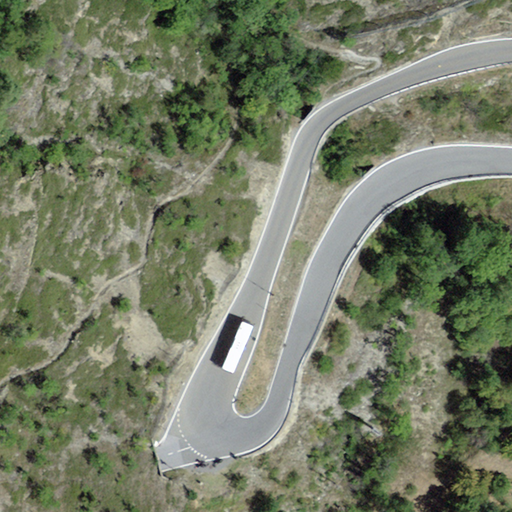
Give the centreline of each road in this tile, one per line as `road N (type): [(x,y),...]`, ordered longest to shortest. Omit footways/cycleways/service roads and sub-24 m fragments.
road 1 (tertiary): [(221,430),(210,411),(213,383),(313,127),(346,103),(437,66),(511,50)]
road 2 (tertiary): [(511,164),(429,164),(379,187),(341,231),(319,277),(270,426),(246,440),(221,430)]
road 3 (unclassified): [(221,430),(91,485),(49,511)]
